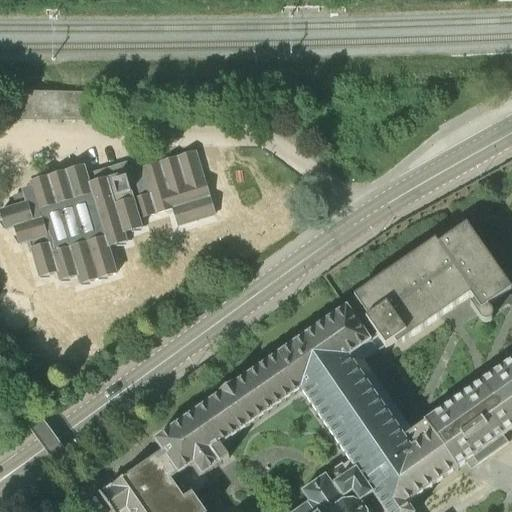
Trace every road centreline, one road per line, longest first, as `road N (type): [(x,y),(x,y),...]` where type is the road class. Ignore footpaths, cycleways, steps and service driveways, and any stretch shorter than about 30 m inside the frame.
road 1 (tertiary): [(0,479),(366,207),(511,132)]
road 2 (unknown): [(0,142),(251,136),(292,154),(352,217)]
